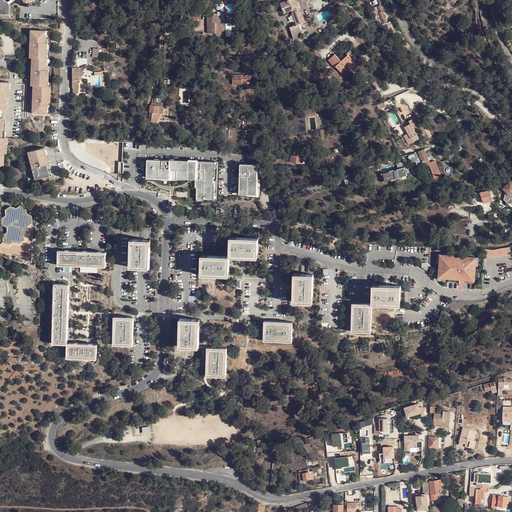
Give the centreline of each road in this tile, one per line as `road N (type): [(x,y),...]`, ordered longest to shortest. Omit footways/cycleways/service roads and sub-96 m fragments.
road 1 (residential): [(377,481),(263,498),(214,476),(58,452),(51,441),(58,418),(155,374),(163,307)]
road 2 (residential): [(163,307),(118,301),(119,232),(112,225),(56,223),(52,272)]
road 3 (residential): [(69,0),(63,144),(79,165),(131,191)]
road 4 (residential): [(330,260),(412,272),(450,293),(511,282)]
road 5 (unclassified): [(511,128),(487,94),(420,49),(393,0)]
road 6 (unknown): [(67,29),(152,52),(174,29),(220,13)]
road 7 (residential): [(136,191),(132,153),(229,156)]
road 8 (residential): [(0,190),(71,201),(131,191)]
road 9 (residential): [(166,223),(261,220),(273,224),(279,244)]
